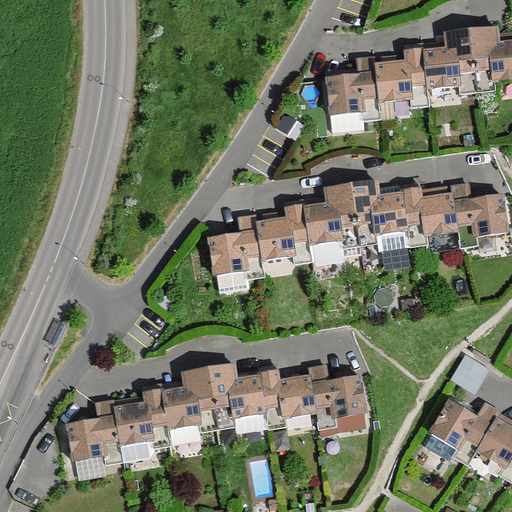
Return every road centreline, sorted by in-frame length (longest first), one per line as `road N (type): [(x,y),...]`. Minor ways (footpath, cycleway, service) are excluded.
road 1 (residential): [(326,0),(255,127),(120,308)]
road 2 (tertiary): [(52,269),(101,108),(105,0)]
road 3 (residential): [(120,308),(23,436),(0,483)]
road 4 (tertiary): [(0,390),(52,269)]
